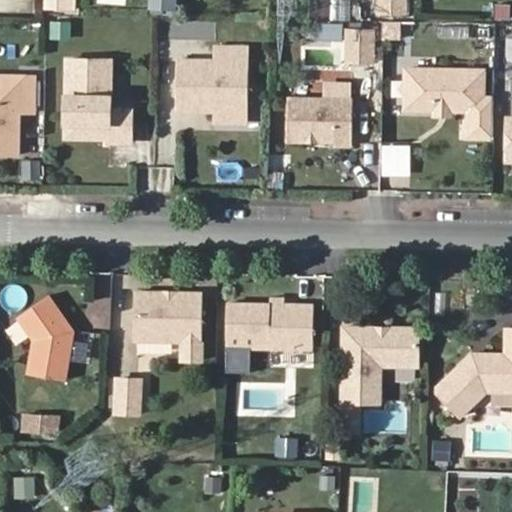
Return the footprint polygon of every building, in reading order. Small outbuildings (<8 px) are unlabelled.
[(75,10),(75,0),(45,0),(45,10),(75,10)] [(324,0),(323,14),(348,17),(350,1),(344,0),(324,0)] [(405,0),(380,0),(380,12),(405,12),(405,0)] [(72,20),(51,20),(50,38),(72,38),(72,20)] [(402,39),(402,22),(383,22),(383,39),(402,39)] [(373,31),(348,31),(348,61),(373,61),(373,31)] [(214,60),(177,59),(176,107),(215,109),(248,110),(250,46),(215,45),(214,60)] [(112,59),(69,58),(68,132),(110,133),(109,141),(132,141),(133,109),(111,109),(112,59)] [(487,70),(409,68),(409,108),(440,108),(440,103),(452,103),(452,108),(486,109),(487,70)] [(0,152),(17,153),(18,111),(33,111),(34,75),(18,75),(18,80),(0,79),(0,152)] [(353,99),(288,98),(287,140),(335,141),(334,145),(351,145),(353,99)] [(440,103),(440,108),(440,116),(451,116),(452,108),(452,103),(440,103)] [(248,122),(248,110),(215,109),(215,121),(248,122)] [(381,176),(412,177),(413,144),(382,144),(381,176)] [(202,290),(136,289),(136,337),(201,338),(202,290)] [(110,328),(110,294),(90,294),(90,328),(110,328)] [(50,295),(19,313),(31,334),(34,336),(38,342),(35,354),(30,353),(26,372),(62,381),(73,332),(50,295)] [(314,302),(227,300),(227,344),(313,345),(314,302)] [(415,325),(343,324),(342,400),(380,400),(380,363),(414,363),(415,325)] [(439,385),(439,390),(462,413),(488,387),(511,387),(511,324),(507,325),(507,351),(473,352),(439,385)] [(139,378),(118,377),(117,410),(139,411),(139,378)] [(54,414),(24,412),(23,429),(53,430),(54,414)] [(299,456),(300,436),(278,436),(277,456),(299,456)] [(433,439),(433,461),(451,462),(451,439),(433,439)] [(17,473),(16,493),(31,493),(31,473),(17,473)] [(206,475),(205,494),(222,494),(223,475),(206,475)] [(262,499),(294,500),(295,481),(262,480),(262,499)]
